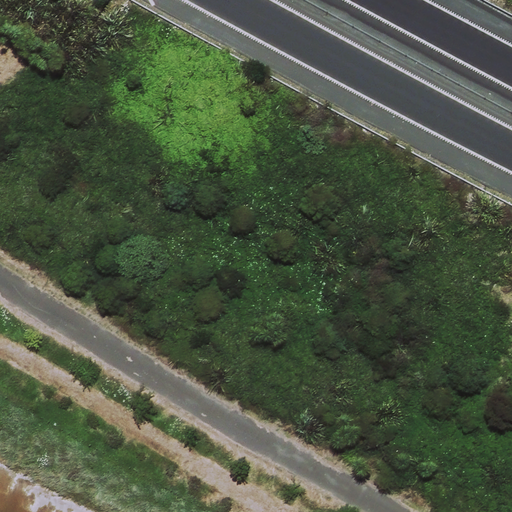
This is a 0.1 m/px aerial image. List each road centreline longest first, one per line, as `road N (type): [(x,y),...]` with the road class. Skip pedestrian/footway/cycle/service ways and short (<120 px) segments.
road 1 (motorway): [(511,147),(238,0)]
road 2 (motorway): [(394,0),(511,62)]
